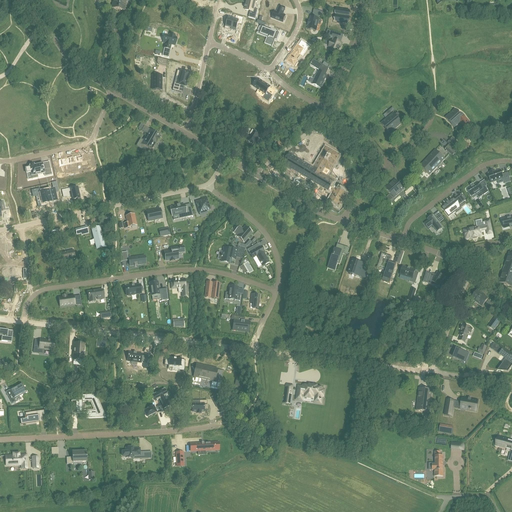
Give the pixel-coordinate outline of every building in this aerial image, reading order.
[(113,0),(112,8),(119,10),(124,11),(126,2),(126,1),(126,0),(113,0)] [(244,8),(245,8),(245,10),(250,11),(251,11),(250,14),(249,14),(255,15),(254,19),(248,17),(255,19),(257,10),(253,9),(255,2),(256,2),(256,0),(246,0),(246,4),(246,6),(245,6),(244,6),(245,6),(245,8),(244,8)] [(274,12),(272,18),(283,22),(284,20),(285,21),(286,17),(285,17),(285,16),(283,15),(283,13),(285,9),(279,7),(277,13),(274,12)] [(348,18),(348,16),(349,11),(342,10),(336,9),(335,14),(337,15),(336,22),(347,23),(348,18)] [(309,21),(308,25),(309,25),(308,29),(316,31),(318,19),(319,15),(322,16),(322,13),(323,13),(323,12),(314,10),(313,11),(314,11),(312,17),(311,17),(310,21),(309,21)] [(227,22),(225,27),(231,28),(231,30),(236,31),(238,24),(242,25),(243,18),(236,16),(235,20),(232,19),(228,18),(227,23),(227,22)] [(260,27),(259,30),(265,32),(264,35),(268,37),(268,38),(267,42),(272,44),(272,46),(271,47),(272,47),(275,39),(276,40),(279,33),(278,32),(278,31),(277,32),(271,30),(271,29),(260,25),(260,27)] [(333,41),(331,41),(329,47),(331,47),(329,51),(336,54),(338,50),(339,50),(340,47),(339,47),(341,43),(336,40),(339,34),(331,31),(329,35),(333,37),(335,38),(333,41)] [(165,35),(163,43),(165,43),(164,48),(163,52),(169,54),(171,45),(175,46),(177,38),(175,37),(175,36),(169,35),(169,36),(165,35)] [(291,56),(287,61),(294,65),(297,61),(297,60),(296,60),(300,55),(303,57),(310,47),(307,45),(302,41),(299,45),(299,46),(299,47),(298,46),(297,47),(295,50),(294,51),(295,52),(291,56)] [(322,65),(313,59),(310,65),(319,70),(322,65)] [(224,68),(222,71),(235,78),(236,77),(243,81),(246,76),(239,72),(240,71),(227,63),(226,64),(225,64),(223,68),(224,68)] [(320,88),(326,75),(318,71),(316,76),(315,75),(313,79),(314,79),(312,84),(320,88)] [(174,85),(172,91),(178,93),(180,86),(184,88),(185,88),(187,83),(188,79),(187,79),(189,74),(177,72),(176,77),(180,78),(178,86),(174,85)] [(153,75),(152,90),(161,90),(162,76),(153,75)] [(258,79),(253,86),(258,90),(265,94),(263,98),(268,102),(272,96),(272,95),(267,92),(270,88),(270,87),(258,79)] [(281,99),(279,102),(286,107),(294,113),(297,108),(293,105),(294,103),(283,95),(283,96),(282,96),(280,99),(281,99)] [(468,123),(469,122),(465,117),(461,113),(460,114),(455,109),(445,118),(454,128),(460,122),(464,127),(467,124),(468,123)] [(385,129),(386,129),(389,134),(402,123),(401,121),(402,120),(397,113),(395,115),(394,113),(381,124),(385,128),(384,128),(385,129)] [(291,116),(289,119),(295,124),(298,119),(292,115),(292,114),(291,116)] [(140,139),(136,146),(146,152),(148,149),(151,150),(156,142),(157,143),(158,140),(160,138),(159,137),(160,135),(159,135),(157,134),(157,133),(153,131),(150,130),(148,134),(143,141),(140,139)] [(252,135),(248,141),(249,142),(249,143),(250,144),(251,143),(252,144),(253,144),(254,145),(255,142),(256,142),(258,139),(259,136),(260,135),(252,130),(250,134),(252,135)] [(450,144),(451,146),(455,149),(459,145),(454,140),(450,144)] [(456,151),(455,149),(451,146),(447,151),(452,156),(456,151)] [(292,169),(295,172),(297,173),(297,174),(298,173),(320,186),(328,191),(327,192),(328,192),(329,190),(333,193),(328,202),(331,204),(338,208),(347,194),(344,192),(345,191),(344,191),(343,192),(342,191),(342,190),(338,187),(337,189),(336,188),(335,190),(333,188),(331,187),(334,181),(335,181),(334,180),(332,179),(333,176),(329,174),(330,171),(339,156),(339,154),(338,155),(336,154),(337,153),(336,154),(331,151),(326,148),(314,168),(289,154),(288,156),(286,155),(287,156),(286,158),(285,157),(285,158),(286,158),(282,165),(291,170),(292,169)] [(420,166),(429,175),(445,159),(435,150),(420,166)] [(59,161),(58,162),(59,166),(59,165),(60,167),(61,167),(79,163),(81,162),(82,167),(89,165),(88,161),(91,160),(83,161),(82,155),(79,156),(79,155),(79,156),(66,158),(61,159),(58,160),(59,161)] [(30,168),(25,169),(27,174),(31,173),(32,179),(38,178),(37,175),(44,173),(45,176),(52,175),(50,168),(44,169),(42,164),(37,165),(34,166),(34,165),(30,166),(30,167),(29,167),(30,168)] [(489,174),(488,174),(491,183),(497,181),(498,184),(504,182),(504,184),(510,182),(511,182),(508,172),(508,173),(504,174),(504,175),(502,175),(500,170),(495,172),(495,171),(494,171),(493,172),(489,173),(489,174)] [(404,182),(406,185),(412,179),(409,176),(404,182)] [(385,188),(390,194),(394,198),(404,189),(395,179),(385,188)] [(480,184),(479,185),(478,182),(473,185),(473,184),(470,186),(471,187),(467,189),(468,191),(468,192),(469,194),(470,196),(471,195),(471,196),(479,191),(482,195),(488,192),(485,186),(483,188),(480,184)] [(71,188),(62,190),(62,193),(71,191),(72,195),(73,200),(80,199),(77,188),(71,189),(71,188)] [(35,191),(36,198),(39,198),(40,201),(38,202),(39,207),(46,206),(46,203),(51,202),(58,201),(56,192),(56,193),(55,194),(55,192),(56,192),(55,190),(55,189),(53,190),(40,192),(36,193),(35,191)] [(453,212),(455,211),(457,213),(462,209),(459,205),(465,201),(461,195),(460,195),(453,201),(453,200),(452,200),(451,200),(450,201),(449,202),(449,201),(448,202),(449,202),(448,202),(449,203),(447,204),(447,203),(446,204),(446,203),(446,204),(445,205),(444,206),(443,207),(444,208),(446,211),(446,212),(449,216),(453,213),(453,212)] [(196,202),(199,213),(210,210),(206,196),(201,198),(202,201),(196,202)] [(186,215),(186,218),(193,216),(191,210),(185,211),(184,205),(180,205),(180,204),(179,205),(177,205),(176,205),(177,206),(171,207),(173,216),(178,215),(179,217),(186,215)] [(154,218),(162,216),(160,209),(146,212),(145,212),(146,217),(147,216),(147,217),(148,219),(148,221),(154,220),(154,218)] [(130,228),(130,227),(136,225),(134,214),(126,216),(127,223),(124,224),(125,229),(129,228),(130,228)] [(103,223),(114,221),(112,215),(102,217),(103,223)] [(437,232),(442,228),(432,215),(432,216),(428,219),(427,219),(428,220),(424,224),(428,228),(428,229),(432,226),(437,232)] [(502,220),(504,228),(511,226),(511,217),(510,218),(510,216),(507,217),(507,218),(502,220)] [(486,229),(487,234),(492,233),(489,221),(485,222),(482,223),(481,220),(478,221),(478,223),(476,224),(477,227),(464,230),(466,239),(469,238),(469,237),(472,237),(473,238),(477,237),(477,236),(481,235),(480,231),(486,229)] [(246,238),(251,232),(245,227),(243,230),(239,227),(235,232),(238,235),(237,236),(244,242),(247,239),(246,238)] [(96,244),(97,249),(104,247),(103,242),(103,243),(102,239),(99,228),(92,230),(95,239),(96,244)] [(168,228),(159,230),(160,237),(170,235),(168,228)] [(33,244),(31,244),(31,245),(33,244),(36,258),(40,257),(44,256),(43,250),(42,248),(43,248),(43,249),(44,248),(45,248),(46,248),(47,247),(48,251),(54,250),(53,246),(51,238),(45,239),(46,242),(45,243),(45,242),(44,242),(44,243),(43,243),(42,243),(41,243),(41,241),(40,235),(31,237),(33,242),(33,244)] [(241,244),(240,247),(245,249),(249,247),(252,243),(249,240),(245,245),(241,244)] [(0,251),(2,251),(2,254),(2,255),(9,253),(10,255),(14,254),(13,247),(8,249),(6,250),(5,243),(0,243),(0,251)] [(257,244),(258,244),(247,250),(250,255),(250,254),(251,253),(254,258),(256,256),(262,267),(269,262),(266,257),(263,253),(264,252),(261,247),(260,247),(259,248),(257,244)] [(336,267),(337,264),(340,264),(343,254),(345,247),(344,247),(340,245),(339,245),(337,244),(336,249),(334,248),(331,257),(329,264),(336,267)] [(180,249),(180,247),(171,248),(171,251),(164,252),(166,261),(170,260),(170,261),(174,261),(174,260),(178,259),(177,253),(180,253),(180,250),(181,250),(180,249)] [(231,249),(224,248),(221,261),(228,262),(229,257),(236,259),(238,250),(231,248),(231,249)] [(396,263),(399,264),(403,252),(400,251),(398,250),(394,262),(395,262),(396,263)] [(63,253),(61,253),(62,256),(63,261),(70,260),(75,259),(75,256),(73,251),(63,253)] [(143,264),(142,256),(128,258),(127,252),(122,253),(121,262),(129,261),(130,266),(134,266),(135,266),(137,266),(137,265),(143,264)] [(508,255),(499,283),(503,284),(504,284),(508,286),(509,286),(511,287),(511,286),(511,253),(509,252),(509,254),(508,255)] [(382,254),(378,265),(386,268),(385,272),(382,281),(389,284),(390,284),(396,265),(395,265),(396,263),(395,262),(394,264),(390,263),(384,261),(385,259),(384,259),(386,255),(382,254)] [(352,260),(348,273),(356,276),(357,271),(361,272),(359,277),(365,279),(369,265),(364,263),(362,268),(359,267),(360,262),(353,260),(352,260)] [(413,275),(415,271),(415,270),(410,269),(410,268),(410,269),(408,268),(403,266),(400,275),(410,278),(409,282),(415,284),(417,277),(413,275)] [(431,274),(428,283),(434,285),(435,284),(438,286),(440,284),(442,280),(444,277),(440,274),(438,273),(436,275),(434,275),(435,275),(431,274)] [(172,289),(178,288),(182,288),(182,290),(182,291),(182,293),(182,297),(187,297),(187,293),(188,293),(187,284),(185,284),(185,279),(174,280),(174,283),(172,283),(172,289)] [(159,294),(159,299),(161,299),(161,301),(168,300),(167,288),(166,288),(167,295),(164,295),(163,291),(161,291),(161,290),(159,290),(159,289),(158,287),(159,287),(158,287),(158,282),(154,282),(153,282),(153,283),(150,283),(151,296),(152,296),(159,294)] [(208,282),(207,282),(205,297),(206,297),(213,298),(213,299),(218,299),(220,283),(215,283),(215,284),(208,283),(208,282)] [(127,292),(128,295),(141,294),(141,291),(143,291),(143,287),(140,287),(140,285),(134,286),(134,285),(134,286),(132,286),(132,285),(131,286),(127,287),(127,290),(127,291),(127,292)] [(240,294),(237,294),(238,288),(230,287),(229,293),(225,293),(225,299),(230,300),(230,299),(234,300),(234,301),(240,301),(240,294)] [(95,302),(94,298),(97,297),(98,299),(104,298),(103,290),(88,292),(89,299),(90,302),(95,302)] [(471,298),(482,307),(488,298),(484,296),(485,295),(484,295),(481,293),(481,292),(480,293),(477,290),(471,298)] [(258,309),(260,295),(251,294),(250,303),(253,303),(252,308),(256,309),(258,309)] [(81,304),(81,300),(74,301),(74,296),(67,297),(67,295),(62,296),(62,297),(59,298),(59,302),(60,307),(68,306),(75,305),(81,304)] [(249,322),(244,321),(239,321),(240,317),(232,316),(231,320),(234,320),(237,321),(236,330),(248,332),(249,327),(248,327),(249,322)] [(490,325),(488,327),(493,330),(494,328),(499,322),(500,320),(495,317),(490,325)] [(461,330),(462,330),(460,336),(458,341),(465,343),(466,338),(468,332),(471,333),(473,329),(470,328),(470,327),(463,325),(463,327),(462,326),(461,330)] [(0,341),(11,343),(11,342),(13,331),(9,331),(0,329),(0,341)] [(34,346),(33,352),(39,353),(39,349),(44,349),(54,351),(55,342),(47,341),(47,340),(40,339),(40,341),(39,347),(34,346)] [(74,354),(73,366),(78,366),(79,361),(83,361),(83,356),(84,356),(83,356),(84,352),(84,345),(74,345),(74,350),(74,353),(74,354)] [(453,357),(461,360),(462,358),(466,360),(468,354),(456,349),(453,357)] [(499,354),(500,356),(505,359),(506,360),(501,366),(499,368),(503,371),(504,369),(508,371),(511,365),(511,356),(509,355),(504,351),(502,350),(501,350),(499,354)] [(128,359),(128,361),(130,361),(131,362),(137,362),(139,363),(141,363),(141,362),(144,362),(143,368),(150,369),(151,356),(151,357),(145,356),(145,355),(144,356),(141,356),(142,354),(141,354),(136,353),(134,353),(134,352),(133,352),(133,353),(131,353),(129,352),(129,353),(128,353),(128,356),(128,357),(128,359)] [(165,359),(164,365),(168,366),(173,366),(172,367),(179,368),(179,371),(184,371),(185,360),(181,360),(181,359),(169,358),(168,360),(165,359)] [(193,377),(201,379),(200,383),(206,384),(207,380),(215,382),(218,369),(196,364),(193,377)] [(22,386),(23,386),(22,383),(18,385),(18,386),(13,389),(13,388),(9,390),(11,393),(11,394),(16,402),(16,401),(15,399),(18,397),(18,396),(26,392),(22,386)] [(297,398),(297,399),(303,400),(303,399),(304,395),(306,395),(306,397),(312,398),(313,396),(315,397),(314,402),(321,403),(321,398),(321,396),(323,396),(324,390),(322,390),(323,388),(316,388),(316,387),(314,386),(314,387),(312,387),(312,386),(310,386),(310,387),(303,386),(303,387),(298,387),(297,398)] [(419,388),(416,411),(429,412),(432,390),(419,388)] [(165,389),(153,396),(156,401),(158,400),(159,399),(164,408),(163,409),(170,406),(165,397),(168,395),(165,389)] [(95,395),(82,396),(83,401),(91,401),(96,411),(87,412),(87,417),(88,417),(105,416),(95,395)] [(467,401),(462,400),(461,403),(453,402),(453,404),(447,403),(445,415),(451,416),(453,407),(461,408),(461,405),(466,406),(465,409),(476,411),(478,401),(471,400),(471,398),(470,399),(468,398),(469,398),(468,398),(468,399),(467,399),(467,401)] [(192,404),(192,412),(196,412),(196,413),(196,414),(201,414),(201,413),(201,412),(204,412),(204,404),(207,404),(207,401),(199,401),(199,404),(192,404)] [(148,408),(146,409),(146,410),(145,411),(144,412),(146,416),(148,417),(156,412),(153,405),(148,408)] [(42,415),(41,411),(31,412),(25,413),(26,416),(24,417),(25,419),(20,420),(21,425),(39,422),(39,421),(43,421),(42,415)] [(416,417),(415,425),(423,426),(423,423),(424,418),(416,417)] [(511,440),(501,438),(499,446),(506,448),(511,450),(510,452),(511,452),(510,457),(509,456),(508,461),(511,462),(511,440)] [(198,451),(205,451),(215,450),(214,442),(204,443),(204,442),(203,442),(203,443),(202,443),(201,443),(190,444),(191,452),(198,451)] [(126,458),(133,457),(133,456),(140,455),(140,459),(145,459),(145,452),(140,453),(140,449),(132,449),(132,448),(131,448),(129,448),(126,448),(126,452),(122,452),(122,456),(126,456),(126,458)] [(86,451),(80,452),(78,452),(72,452),(72,457),(66,458),(67,464),(73,464),(73,463),(87,462),(86,451)] [(434,470),(434,471),(434,472),(434,477),(443,477),(443,470),(443,456),(440,456),(440,452),(434,452),(434,456),(435,456),(435,465),(432,465),(432,470),(434,470)] [(5,456),(6,465),(6,466),(8,465),(19,465),(21,465),(22,469),(26,469),(27,469),(26,455),(19,455),(19,453),(15,454),(13,454),(13,455),(7,456),(5,456)]
